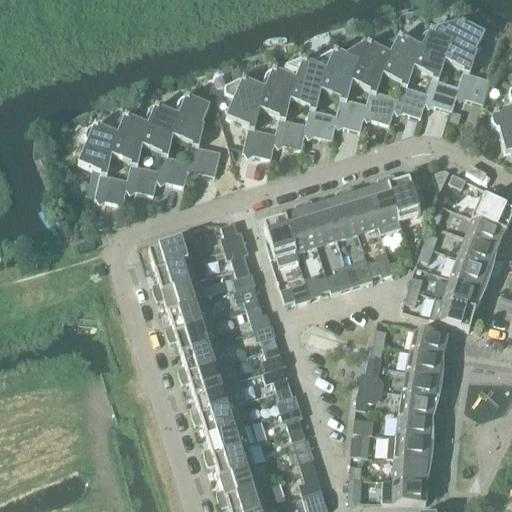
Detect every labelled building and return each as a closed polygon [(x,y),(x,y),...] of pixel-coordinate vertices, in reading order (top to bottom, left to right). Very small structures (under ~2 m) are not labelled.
[(489,86),(468,79),(475,57),(473,56),(483,38),(460,26),(459,28),(458,27),(436,32),(435,36),(451,44),(441,63),(442,64),(441,64),(443,65),(462,75),(457,92),(457,93),(456,96),(457,96),(466,99),(464,104),(481,110),(489,86)] [(437,86),(443,65),(441,64),(442,64),(441,63),(451,44),(435,36),(429,33),(428,35),(426,35),(422,37),(419,43),(419,47),(421,48),(420,51),(410,70),(411,70),(410,71),(412,72),(431,82),(431,83),(426,99),(425,103),(426,103),(434,106),(433,111),(450,117),(457,96),(456,96),(457,93),(457,92),(438,86),(437,86)] [(405,92),(412,72),(410,71),(411,70),(410,70),(420,51),(398,40),(396,42),(395,41),(391,44),(388,49),(388,54),(390,55),(388,58),(389,58),(379,77),(379,78),(381,79),(400,88),(400,89),(395,104),(395,106),(394,110),(395,110),(403,113),(401,118),(419,124),(423,112),(426,103),(425,103),(426,99),(405,92)] [(375,97),(381,79),(379,78),(379,77),(389,58),(388,58),(366,47),(365,49),(363,48),(345,60),(358,65),(348,84),(348,85),(350,86),(369,95),(365,110),(364,113),(363,117),(364,117),(367,118),(372,120),(370,125),(388,130),(394,110),(395,106),(395,104),(375,97)] [(345,104),(350,86),(348,85),(348,84),(358,65),(345,60),(332,55),(331,57),(329,56),(314,65),(305,62),(303,65),(325,74),(317,94),(319,95),(339,103),(335,121),(335,122),(334,125),(335,125),(336,126),(338,126),(343,128),(342,133),(358,137),(364,117),(363,117),(364,113),(365,110),(353,106),(345,104)] [(314,116),(319,95),(317,94),(325,74),(303,65),(302,64),(301,67),(299,66),(294,68),(285,72),(282,78),(292,82),(295,83),(290,95),(286,103),(287,103),(287,104),(288,104),(308,113),(308,114),(304,130),(305,131),(304,134),(304,135),(308,135),(313,137),(312,142),(330,146),(335,125),(334,125),(335,122),(335,121),(314,116)] [(283,126),(288,104),(287,104),(287,103),(286,103),(290,95),(295,83),(292,82),(282,78),(271,74),(270,76),(269,75),(265,78),(264,81),(262,84),(263,86),(263,89),(265,90),(264,93),(260,102),(256,112),(256,113),(258,114),(277,122),(277,123),(273,140),(274,140),(273,144),(274,144),(280,146),(283,146),(283,148),(282,151),(287,152),(300,155),(304,135),(304,134),(305,131),(304,130),(283,126)] [(253,135),(258,114),(256,113),(256,112),(260,102),(264,93),(262,92),(241,83),(240,85),(238,85),(224,91),(224,99),(233,103),(224,122),(247,132),(246,136),(245,139),(242,153),(253,156),(251,160),(255,161),(257,162),(269,165),(274,144),(273,144),(274,140),(273,140),(253,135)] [(178,116),(177,120),(169,139),(170,140),(169,140),(171,141),(191,149),(187,167),(188,167),(187,171),(196,173),(195,178),(213,182),(219,157),(197,152),(203,130),(201,129),(208,110),(185,101),(184,103),(182,103),(178,105),(176,111),(176,116),(178,116)] [(166,162),(171,141),(169,140),(170,140),(169,139),(177,120),(154,110),(153,113),(151,112),(148,115),(147,116),(145,121),(145,123),(146,125),(148,126),(146,129),(147,129),(139,149),(139,150),(140,150),(160,159),(157,176),(157,177),(156,180),(157,180),(166,182),(165,187),(183,191),(187,171),(188,167),(187,167),(166,162)] [(511,111),(498,115),(492,117),(493,120),(492,120),(491,120),(489,124),(491,131),(495,134),(497,133),(501,148),(504,158),(511,155),(511,111)] [(451,116),(448,125),(457,128),(461,119),(451,116)] [(135,172),(140,150),(139,150),(139,149),(147,129),(146,129),(144,128),(123,120),(122,122),(121,121),(117,124),(116,126),(114,130),(115,133),(115,135),(117,135),(116,139),(108,158),(109,159),(108,159),(110,160),(130,168),(130,169),(126,186),(127,186),(127,187),(126,190),(129,190),(136,192),(134,197),(152,201),(157,181),(157,180),(156,180),(157,177),(157,176),(135,172)] [(105,181),(110,160),(108,159),(109,159),(108,158),(116,139),(93,129),(92,131),(90,131),(87,133),(84,139),(85,144),(87,145),(77,168),(100,177),(94,204),(95,199),(105,201),(104,207),(122,211),(126,190),(127,187),(127,186),(126,186),(105,181)] [(430,180),(435,196),(439,195),(447,178),(443,176),(430,180)] [(386,180),(384,181),(397,225),(418,218),(407,183),(393,187),(391,180),(389,180),(386,180)] [(447,189),(460,195),(464,186),(451,180),(447,189)] [(379,191),(365,196),(377,231),(397,225),(384,181),(381,182),(379,183),(377,184),(379,191)] [(345,193),(342,194),(356,238),(377,231),(365,196),(352,200),(350,193),(345,193)] [(338,204),(324,208),(335,244),(356,238),(342,194),(340,195),(338,196),(335,197),(338,204)] [(469,222),(471,223),(471,222),(502,236),(504,237),(511,219),(511,216),(497,209),(499,204),(491,199),(488,205),(479,201),(469,222)] [(304,206),(301,207),(315,251),(335,244),(324,208),(311,213),(309,205),(304,206)] [(297,217),(283,221),(294,257),(315,251),(301,207),(299,208),(297,209),(294,210),(297,217)] [(430,215),(425,228),(434,232),(440,219),(430,215)] [(294,257),(283,221),(262,228),(273,264),(275,263),(277,272),(297,266),(294,257)] [(471,222),(471,223),(463,243),(494,255),(495,255),(502,236),(471,222)] [(236,238),(233,228),(219,232),(222,242),(236,238)] [(426,238),(422,251),(431,254),(436,241),(426,238)] [(463,243),(455,263),(490,276),(492,269),(494,262),(495,255),(494,255),(463,243)] [(147,255),(154,276),(189,265),(183,244),(147,255)] [(431,254),(422,251),(417,264),(427,267),(431,254)] [(397,259),(401,272),(411,269),(407,255),(397,259)] [(385,258),(374,262),(375,266),(366,268),(370,282),(379,279),(380,282),(392,279),(385,258)] [(229,265),(232,274),(246,270),(243,260),(229,265)] [(152,299),(196,285),(205,282),(199,262),(189,265),(154,276),(158,289),(151,292),(151,294),(152,297),(152,299)] [(455,263),(448,284),(483,296),(486,289),(488,282),(490,276),(455,263)] [(370,282),(366,268),(356,271),(360,285),(370,282)] [(246,270),(232,274),(235,284),(249,280),(246,270)] [(334,278),(324,281),(329,295),(338,292),(334,278)] [(329,295),(324,281),(315,284),(319,298),(329,295)] [(411,281),(407,295),(416,298),(420,284),(411,281)] [(448,284),(441,305),(473,314),(474,315),(477,309),(480,302),(483,296),(448,284)] [(162,304),(167,317),(202,306),(196,285),(152,299),(153,301),(154,304),(155,306),(162,304)] [(309,305),(304,287),(288,292),(289,292),(279,295),(283,309),(293,306),(294,309),(309,305)] [(242,306),(245,315),(258,311),(252,291),(231,298),(235,309),(242,306)] [(416,298),(407,295),(403,308),(413,310),(416,298)] [(473,314),(441,305),(432,302),(427,324),(467,335),(474,315),(473,314)] [(164,338),(165,340),(209,327),(202,306),(167,317),(171,331),(164,333),(164,335),(164,338)] [(258,311),(245,315),(248,325),(261,321),(258,311)] [(175,345),(179,358),(215,347),(209,327),(165,340),(166,343),(167,345),(168,347),(175,345)] [(374,334),(371,347),(381,349),(384,336),(374,334)] [(413,334),(408,355),(441,362),(446,342),(413,334)] [(259,346),(262,356),(275,351),(272,342),(259,346)] [(177,379),(178,382),(222,368),(215,347),(179,358),(184,372),(176,374),(177,377),(177,379)] [(369,361),(367,369),(377,371),(378,363),(381,349),(371,347),(369,361)] [(275,351),(262,356),(265,365),(278,361),(275,351)] [(408,355),(404,377),(441,383),(441,376),(441,369),(441,362),(408,355)] [(188,386),(192,400),(228,389),(222,368),(178,382),(179,384),(180,386),(181,389),(188,386)] [(365,379),(362,393),(372,394),(375,381),(377,371),(367,369),(365,379)] [(272,387),(275,397),(288,393),(282,372),(261,379),(264,390),(272,387)] [(404,377),(400,399),(437,404),(438,397),(440,390),(441,383),(404,377)] [(190,420),(190,423),(234,409),(228,389),(192,400),(196,413),(189,415),(189,418),(190,420)] [(288,393),(275,397),(278,406),(291,402),(288,393)] [(372,394),(362,393),(360,406),(370,408),(372,394)] [(400,399),(397,420),(431,425),(433,418),(435,411),(437,404),(400,399)] [(201,428),(205,441),(241,430),(234,409),(190,423),(191,425),(192,428),(194,430),(201,428)] [(397,420),(394,442),(431,446),(432,439),(431,432),(431,425),(397,420)] [(284,428),(288,438),(301,434),(298,424),(284,428)] [(357,425),(356,439),(366,440),(367,426),(357,425)] [(203,462),(203,464),(247,450),(241,430),(205,441),(209,454),(202,457),(202,459),(203,462)] [(301,434),(288,438),(290,447),(304,443),(301,434)] [(351,441),(350,452),(349,461),(364,463),(366,440),(356,439),(356,442),(351,441)] [(387,442),(385,463),(429,467),(430,460),(431,453),(431,446),(394,442),(387,442)] [(214,469),(218,482),(254,471),(247,450),(203,464),(204,467),(205,469),(207,471),(214,469)] [(378,485),(381,485),(425,488),(427,481),(428,474),(429,467),(385,463),(380,463),(378,485)] [(297,470),(300,479),(314,475),(311,465),(297,470)] [(216,503),(216,505),(260,492),(254,471),(218,482),(222,496),(215,498),(215,500),(216,503)] [(349,471),(348,485),(358,485),(359,471),(349,471)] [(314,475),(300,479),(307,500),(320,495),(314,475)] [(358,485),(348,485),(348,498),(358,499),(358,485)] [(425,488),(381,485),(380,508),(424,509),(425,488)] [(219,511),(227,510),(227,511),(266,511),(260,492),(216,505),(217,508),(218,510),(219,511)] [(325,511),(320,496),(301,502),(303,511),(325,511)]
